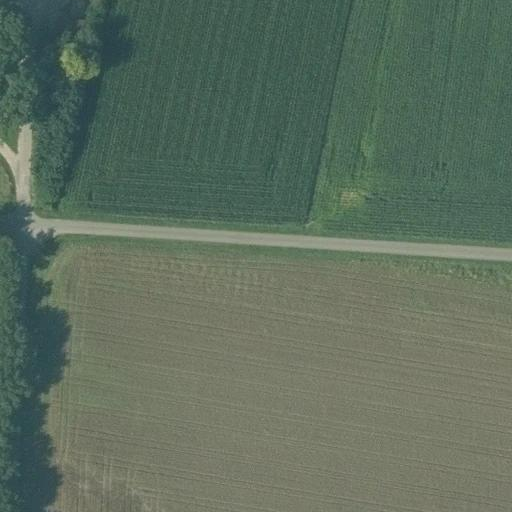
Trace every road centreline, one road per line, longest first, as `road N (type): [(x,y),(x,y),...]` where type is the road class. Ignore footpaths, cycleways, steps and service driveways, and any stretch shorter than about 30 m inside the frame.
road 1 (unclassified): [(511,255),(22,225)]
road 2 (unclassified): [(9,511),(22,225)]
